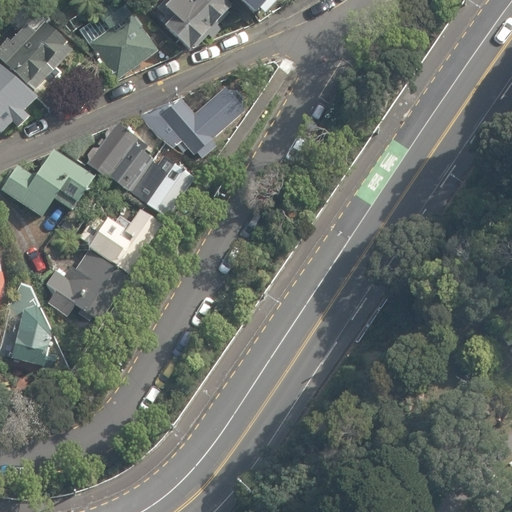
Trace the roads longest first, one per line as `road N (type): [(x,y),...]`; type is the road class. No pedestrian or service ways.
road 1 (residential): [(0,449),(53,450),(122,413),(353,12)]
road 2 (secondary): [(511,37),(219,461),(168,511)]
road 3 (residential): [(0,156),(353,12)]
